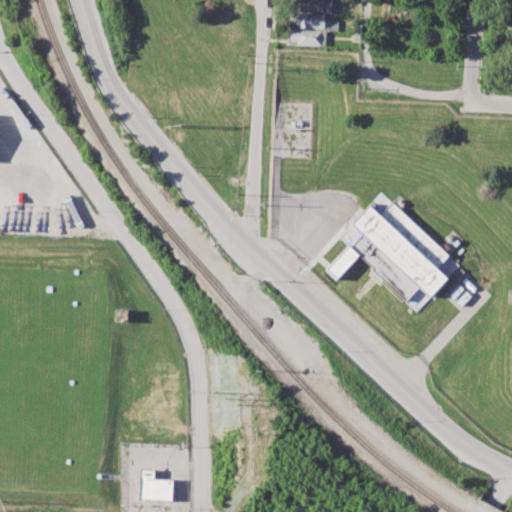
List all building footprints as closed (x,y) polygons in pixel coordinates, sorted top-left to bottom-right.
[(290,0),(331,0),(331,12),(290,9),(290,0)] [(290,13),(325,15),(324,28),(289,26),(290,13)] [(289,29),(326,31),(326,45),(288,43),(289,29)] [(351,32),(359,32),(359,42),(350,41),(351,32)] [(350,223),(370,202),(380,212),(392,199),(451,254),(438,268),(448,277),(429,297),(417,286),(405,298),(356,252),(336,274),(328,267),(360,233),(350,223)] [(126,321),(127,309),(115,309),(115,320),(126,321)] [(171,500),(172,479),(153,478),(154,470),(140,469),(139,499),(171,500)]
